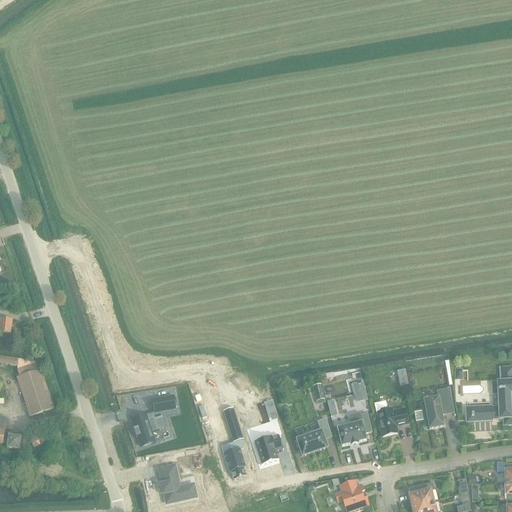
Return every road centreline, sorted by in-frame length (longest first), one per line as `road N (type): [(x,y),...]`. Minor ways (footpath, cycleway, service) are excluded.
road 1 (unclassified): [(119,511),(0,150)]
road 2 (residential): [(511,450),(388,475)]
